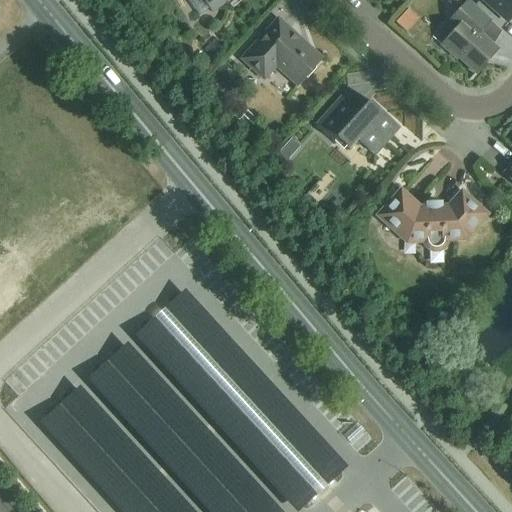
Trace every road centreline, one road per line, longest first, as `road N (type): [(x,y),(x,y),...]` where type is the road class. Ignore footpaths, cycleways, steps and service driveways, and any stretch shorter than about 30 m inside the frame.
road 1 (tertiary): [(475,511),(37,0)]
road 2 (residential): [(511,96),(493,109),(456,108),(332,0)]
